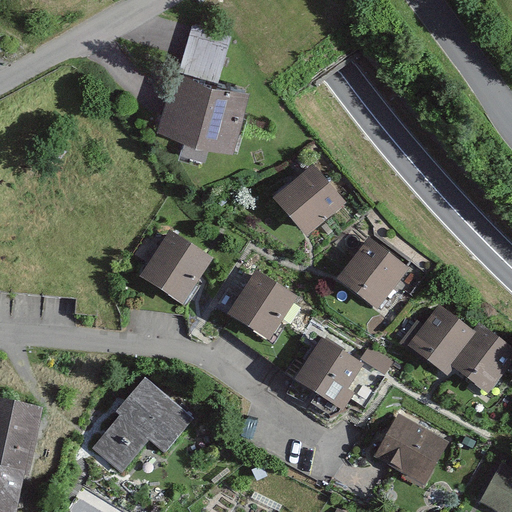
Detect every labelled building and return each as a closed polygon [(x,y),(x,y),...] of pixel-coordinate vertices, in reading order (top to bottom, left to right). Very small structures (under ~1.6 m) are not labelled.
[(197,19),(189,56),(222,63),(230,25),(197,19)] [(246,93),(169,71),(153,127),(229,149),(246,93)] [(310,168),(268,202),(298,239),(340,205),(310,168)] [(170,232),(138,282),(180,309),(212,259),(170,232)] [(365,241),(333,286),(367,311),(399,266),(365,241)] [(254,273),(224,317),(266,346),(296,302),(254,273)] [(437,307),(407,348),(441,373),(446,366),(488,398),(511,365),(511,349),(476,323),(467,330),(437,307)] [(320,338),(290,383),(339,416),(352,397),(346,389),(361,366),(320,338)] [(365,357),(390,367),(397,351),(372,341),(365,357)] [(145,377),(85,444),(121,476),(153,441),(168,454),(196,422),(145,377)] [(14,511),(37,413),(0,404),(0,511),(14,511)] [(446,444),(396,416),(371,459),(421,488),(446,444)] [(511,511),(511,471),(490,460),(468,502),(487,511),(511,511)] [(71,509),(77,511),(137,511),(139,510),(84,483),(71,509)]
